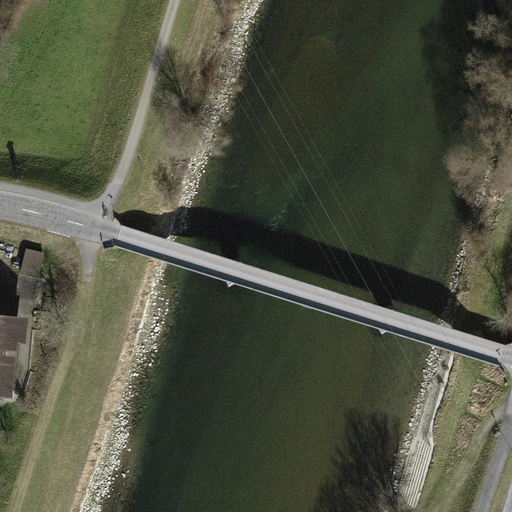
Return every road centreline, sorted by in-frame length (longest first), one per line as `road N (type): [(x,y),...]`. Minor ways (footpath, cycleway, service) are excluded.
road 1 (tertiary): [(511,358),(0,204)]
road 2 (track): [(98,229),(15,511)]
road 3 (track): [(175,0),(98,229)]
road 4 (track): [(511,406),(481,432),(440,511)]
